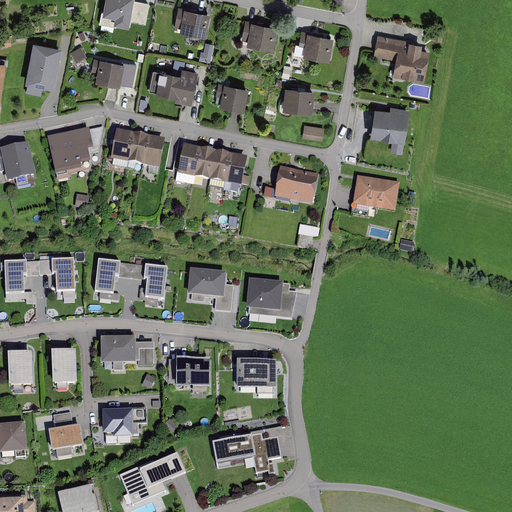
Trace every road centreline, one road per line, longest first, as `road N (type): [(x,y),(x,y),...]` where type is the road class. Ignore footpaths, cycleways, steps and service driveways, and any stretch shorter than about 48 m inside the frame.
road 1 (residential): [(325,155),(102,111),(0,130)]
road 2 (residential): [(291,350),(304,469),(283,491),(224,511)]
road 3 (residential): [(291,350),(274,339),(85,324)]
road 4 (residential): [(325,155),(335,175),(332,202),(305,337),(291,350)]
road 5 (residential): [(359,22),(340,138),(325,155)]
road 6 (residential): [(359,22),(238,0)]
